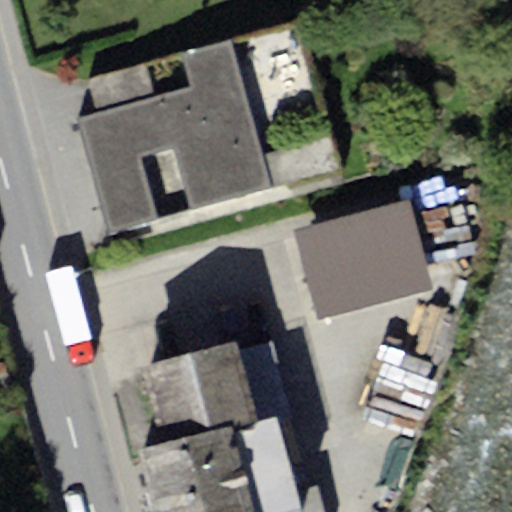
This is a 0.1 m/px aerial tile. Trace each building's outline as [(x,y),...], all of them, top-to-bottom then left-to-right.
[(300,20),(182,53),(224,203),(341,170),(300,20)] [(224,203),(182,53),(90,78),(100,113),(79,119),(111,234),(132,228),(224,203)] [(411,201),(294,231),(317,320),(434,290),(411,201)] [(163,446),(258,419),(237,343),(141,370),(163,446)] [(163,446),(138,453),(154,511),(303,511),(275,415),(258,419),(163,446)]
